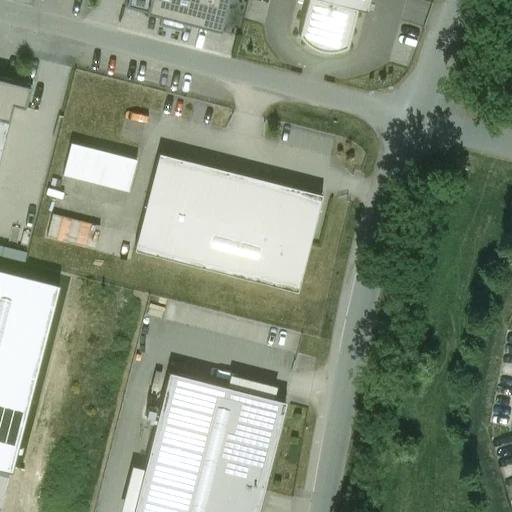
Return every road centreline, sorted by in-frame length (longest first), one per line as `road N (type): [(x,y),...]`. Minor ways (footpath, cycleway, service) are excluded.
road 1 (unclassified): [(0,11),(412,120)]
road 2 (unclassified): [(412,120),(372,251),(322,511)]
road 3 (unclassified): [(462,0),(412,120)]
